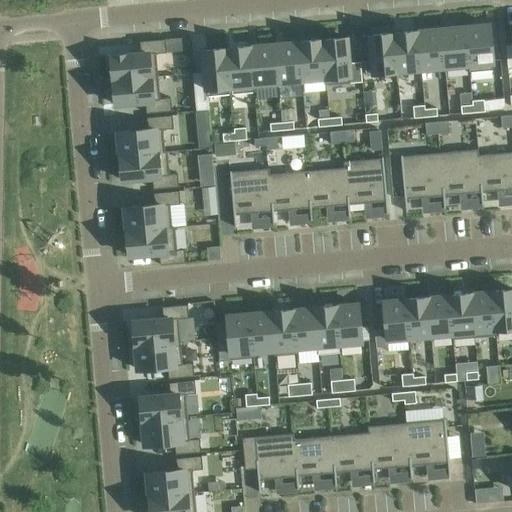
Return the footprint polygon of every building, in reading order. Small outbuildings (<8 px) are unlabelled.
[(488,25),(464,27),(469,72),(493,69),(488,25)] [(464,27),(441,29),(444,67),(467,65),(468,72),(469,72),(464,27)] [(433,30),(417,31),(420,69),(444,67),(441,29),(433,30)] [(417,31),(393,33),(396,71),(420,69),(417,31)] [(393,33),(369,36),(372,73),(396,71),(393,33)] [(345,38),(321,40),(325,78),(324,78),(325,85),(349,83),(345,38)] [(140,53),(110,56),(112,80),(157,76),(155,53),(166,52),(164,39),(144,41),(139,41),(140,53)] [(321,40),(297,42),(301,80),(324,78),(325,78),(321,40)] [(286,43),(274,44),(277,82),(301,80),(297,42),(286,43)] [(274,44),(250,46),(253,84),(254,84),(277,82),(274,44)] [(250,46),(226,48),(230,94),(255,91),(254,84),(253,84),(250,46)] [(226,48),(202,51),(202,53),(203,67),(192,68),(196,106),(208,105),(207,96),(230,94),(226,48)] [(157,76),(112,80),(114,104),(145,101),(146,113),(171,111),(170,98),(159,98),(157,76)] [(483,99),(471,101),(472,105),(473,112),(484,111),(483,99)] [(424,105),(412,106),(413,118),(425,117),(424,109),(424,105)] [(472,105),(460,106),(461,113),(473,112),(472,105)] [(436,108),(424,109),(425,117),(436,116),(436,108)] [(376,113),(364,114),(365,122),(377,121),(376,113)] [(147,129),(117,132),(119,156),(167,151),(167,150),(164,151),(162,129),(173,128),(171,115),(146,117),(147,129)] [(511,115),(500,116),(501,127),(511,126),(511,119),(511,115)] [(340,116),(328,118),(329,125),(341,124),(340,116)] [(328,118),(317,119),(317,127),(329,125),(328,118)] [(448,120),(436,121),(437,133),(449,132),(448,121),(448,120)] [(292,121),(281,122),(281,130),(293,129),(292,121)] [(436,121),(424,123),(425,134),(437,133),(436,121)] [(281,122),(269,123),(270,131),(281,130),(281,122)] [(245,127),(233,128),(234,140),(246,139),(245,133),(245,127)] [(233,128),(221,129),(222,141),(234,140),(233,128)] [(352,129),(340,130),(342,142),(353,141),(352,129)] [(340,130),(329,131),(330,143),(342,142),(340,130)] [(277,136),(265,137),(266,145),(266,149),(278,148),(277,136)] [(265,137),(253,138),(254,146),(266,145),(265,137)] [(477,149),(439,152),(443,195),(481,192),(477,155),(478,155),(477,149)] [(167,151),(119,156),(121,180),(151,177),(152,189),(178,186),(177,173),(169,174),(167,151)] [(511,151),(478,155),(477,155),(481,192),(511,188),(511,151)] [(439,152),(400,156),(404,199),(443,195),(439,152)] [(382,157),(343,161),(343,167),(344,167),(347,204),(386,201),(382,157)] [(343,167),(306,170),(310,208),(347,204),(344,167),(343,167)] [(269,168),(229,171),(233,215),(272,211),(268,174),(269,174),(269,168)] [(269,174),(268,174),(272,211),(310,208),(306,170),(269,174)] [(154,204),(124,207),(126,231),(174,227),(174,226),(171,226),(169,205),(180,204),(178,190),(153,193),(154,204)] [(126,235),(124,235),(125,247),(127,247),(128,255),(158,253),(159,264),(185,262),(184,249),(176,250),(174,227),(126,231),(126,235)] [(511,289),(491,291),(495,329),(496,329),(511,327),(511,289)] [(491,291),(470,293),(474,337),(496,335),(496,329),(495,329),(491,291)] [(470,293),(448,295),(452,333),(451,333),(451,339),(474,337),(470,293)] [(448,295),(427,297),(430,335),(451,333),(452,333),(448,295)] [(427,297),(405,299),(409,337),(430,335),(427,297)] [(405,299),(383,301),(385,330),(374,331),(375,347),(387,346),(386,339),(409,337),(405,299)] [(163,318),(132,321),(135,345),(179,341),(177,319),(188,318),(187,304),(161,306),(163,318)] [(357,304),(335,306),(338,344),(360,342),(357,304)] [(335,306),(313,308),(317,346),(338,344),(335,306)] [(313,308),(292,310),(295,348),(296,347),(317,346),(313,308)] [(292,310),(270,311),(273,350),(273,355),(296,353),(296,347),(295,348),(292,310)] [(270,311),(249,313),(252,351),(253,351),(273,350),(270,311)] [(249,313),(226,315),(230,359),(253,357),(253,351),(252,351),(249,313)] [(179,341),(135,345),(137,369),(167,366),(168,378),(193,376),(192,362),(181,363),(179,341)] [(477,371),(465,372),(466,380),(478,379),(477,371)] [(412,373),(401,374),(401,386),(413,385),(412,377),(412,373)] [(455,373),(443,374),(444,382),(456,381),(455,373)] [(499,375),(487,376),(488,384),(500,383),(499,375)] [(424,376),(412,377),(413,385),(425,384),(424,376)] [(353,378),(342,379),(343,391),(354,390),(353,378)] [(342,379),(330,380),(331,392),(343,391),(342,379)] [(169,394),(139,397),(141,421),(186,417),(184,394),(195,393),(194,380),(168,382),(169,394)] [(310,382),(298,383),(299,395),(311,394),(310,382)] [(298,383),(287,384),(288,396),(299,395),(298,383)] [(403,392),(391,393),(391,401),(403,400),(403,392)] [(256,393),(244,394),(245,406),(257,405),(256,397),(256,393)] [(268,396),(256,397),(257,405),(269,404),(268,398),(268,396)] [(327,398),(315,400),(316,407),(328,407),(327,398)] [(339,398),(327,398),(328,407),(339,406),(339,398)] [(186,417),(141,421),(144,445),(173,442),(175,454),(200,451),(199,438),(191,439),(189,416),(186,417)] [(444,419),(406,422),(410,465),(448,462),(444,419)] [(406,422),(367,426),(367,432),(368,432),(372,469),(410,465),(406,422)] [(367,432),(331,435),(334,472),(372,469),(368,432),(367,432)] [(293,433),(241,437),(244,469),(256,468),(257,479),(296,476),(293,439),(294,439),(293,433)] [(294,439),(293,439),(296,476),(334,472),(331,435),(294,439)] [(177,470),(146,472),(148,496),(196,492),(196,491),(194,491),(192,470),(202,469),(201,455),(175,458),(177,470)] [(197,511),(196,492),(148,496),(150,511),(149,511),(197,511)]
